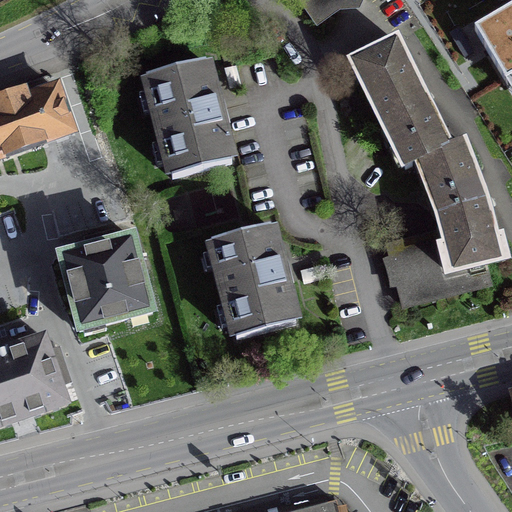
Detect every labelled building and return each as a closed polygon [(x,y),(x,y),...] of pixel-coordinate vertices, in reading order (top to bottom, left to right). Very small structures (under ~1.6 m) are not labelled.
[(296,0),(315,27),(337,12),(356,11),(360,0),(296,0)] [(511,11),(475,33),(511,97),(511,11)] [(441,236),(387,250),(403,310),(487,289),(482,268),(504,263),(499,243),(494,244),(481,197),(477,186),(461,145),(447,151),(416,87),(395,45),(351,66),(403,172),(417,166),(437,218),(441,236)] [(171,182),(230,166),(204,65),(144,81),(171,182)] [(233,70),(224,72),(228,90),(238,88),(233,70)] [(0,160),(71,136),(55,90),(27,100),(24,93),(0,101),(0,160)] [(235,343),(294,328),(269,230),(209,245),(235,343)] [(150,315),(131,241),(59,260),(78,334),(150,315)] [(319,269),(300,274),(303,284),(321,280),(319,269)] [(0,356),(0,428),(64,406),(59,391),(68,387),(57,353),(47,357),(42,342),(0,356)] [(339,511),(336,500),(291,511),(339,511)]
